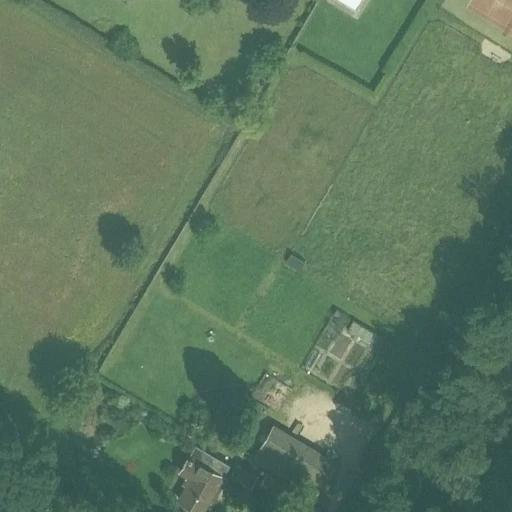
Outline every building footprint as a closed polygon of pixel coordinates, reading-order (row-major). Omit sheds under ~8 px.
[(285,262),(300,271),(306,261),(291,252),(285,262)] [(251,459),(315,497),(337,460),(273,422),(251,459)] [(176,498),(200,511),(203,511),(224,475),(208,466),(214,455),(195,444),(180,471),(189,476),(176,498)] [(231,476),(251,488),(258,476),(238,464),(231,476)] [(267,472),(258,487),(279,500),(288,485),(267,472)] [(293,511),(320,511),(323,509),(303,497),(293,511)]
